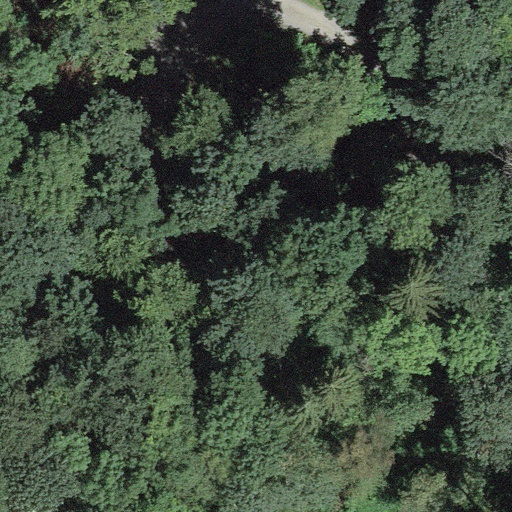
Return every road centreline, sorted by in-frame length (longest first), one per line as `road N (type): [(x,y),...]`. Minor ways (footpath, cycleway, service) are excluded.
road 1 (track): [(188,511),(191,373),(150,202),(181,0)]
road 2 (track): [(511,315),(400,109),(351,46),(265,0)]
